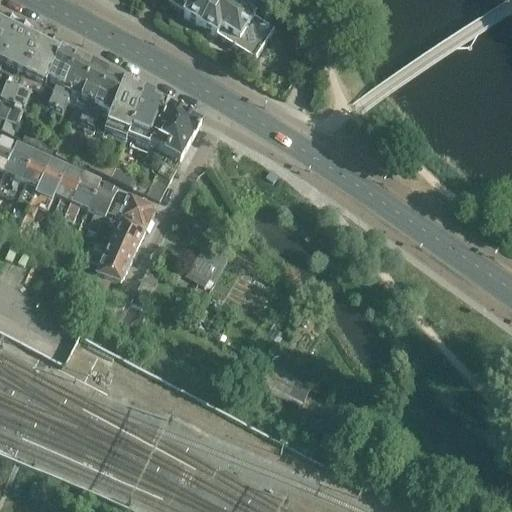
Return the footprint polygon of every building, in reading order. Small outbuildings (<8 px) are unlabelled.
[(183,18),(199,28),(217,0),(171,0),(172,0),(169,5),(184,16),(183,18)] [(241,0),(217,0),(199,28),(216,39),(217,39),(254,63),(273,33),(255,21),(256,20),(238,8),(243,0),(241,0)] [(16,31),(0,23),(0,71),(1,69),(16,31)] [(16,31),(1,69),(0,71),(0,76),(9,81),(0,102),(0,132),(0,133),(22,80),(38,42),(16,31)] [(38,42),(22,80),(0,133),(13,139),(32,93),(42,98),(47,86),(60,53),(38,42)] [(61,52),(60,53),(42,98),(38,108),(53,115),(62,94),(76,60),(61,52)] [(62,94),(53,115),(62,120),(68,107),(75,110),(78,103),(92,69),(76,60),(62,94)] [(92,69),(78,103),(75,110),(82,114),(77,128),(85,132),(93,111),(107,78),(92,69)] [(107,78),(93,111),(85,132),(94,136),(97,127),(106,131),(124,87),(107,78)] [(106,131),(103,137),(124,145),(143,97),(124,87),(106,131)] [(143,97),(124,145),(125,146),(126,144),(148,153),(150,150),(166,109),(143,97)] [(177,128),(183,118),(166,109),(150,150),(148,153),(146,160),(157,167),(153,176),(157,178),(169,155),(167,154),(174,141),(172,140),(178,128),(177,128)] [(180,167),(200,128),(183,118),(177,128),(178,128),(172,140),(174,141),(167,154),(169,155),(157,178),(150,190),(164,196),(179,166),(180,167)] [(32,145),(40,149),(44,140),(36,136),(32,145)] [(0,139),(0,183),(16,147),(0,139)] [(57,158),(60,150),(44,143),(40,151),(57,158)] [(16,147),(0,183),(0,197),(6,200),(15,182),(21,185),(34,154),(16,147)] [(72,165),(75,158),(60,151),(57,159),(72,165)] [(28,188),(20,205),(29,208),(50,162),(34,154),(21,185),(28,188)] [(89,172),(91,164),(75,157),(72,166),(89,172)] [(109,182),(114,170),(94,161),(89,172),(109,182)] [(50,162),(29,208),(38,212),(46,196),(53,199),(66,169),(50,162)] [(66,169),(53,199),(61,203),(55,218),(63,222),(83,176),(66,169)] [(132,192),(137,183),(138,181),(114,170),(109,182),(132,192)] [(83,176),(63,222),(73,225),(79,211),(86,214),(99,184),(83,176)] [(99,184),(86,214),(94,218),(88,232),(97,236),(98,234),(102,227),(107,219),(118,193),(118,192),(99,184)] [(107,219),(120,225),(121,223),(146,235),(157,211),(128,198),(118,193),(107,219)] [(18,236),(24,224),(13,219),(7,231),(18,236)] [(116,233),(111,242),(138,253),(146,235),(121,223),(120,225),(107,219),(102,227),(116,233)] [(104,259),(130,270),(138,253),(111,242),(108,251),(95,245),(91,254),(104,259)] [(205,250),(192,272),(192,273),(208,282),(214,286),(227,262),(205,250)] [(104,259),(91,254),(83,272),(95,277),(95,278),(121,288),(130,270),(104,259)] [(134,301),(122,295),(113,313),(125,319),(126,318),(131,307),(134,301)] [(131,307),(126,318),(141,325),(147,315),(131,307)] [(312,392),(266,367),(258,385),(303,409),(312,392)]
